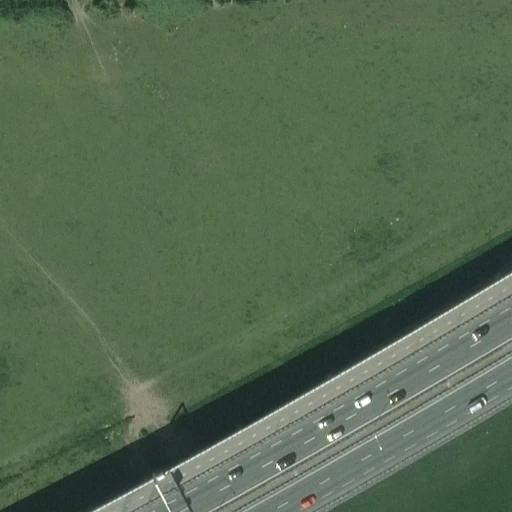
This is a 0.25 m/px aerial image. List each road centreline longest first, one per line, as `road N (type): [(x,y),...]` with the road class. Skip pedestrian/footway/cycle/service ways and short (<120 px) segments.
road 1 (trunk): [(511,313),(155,511)]
road 2 (trunk): [(240,511),(511,360)]
